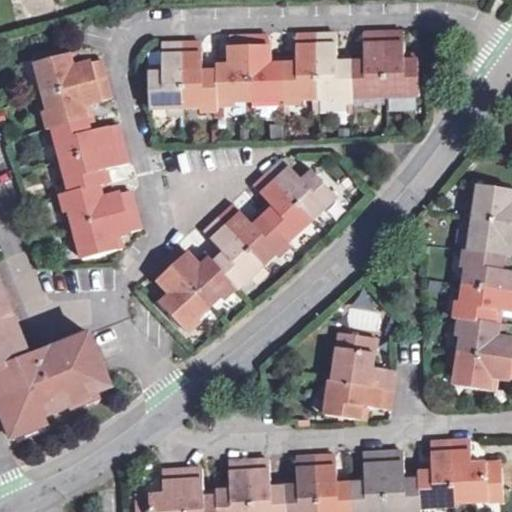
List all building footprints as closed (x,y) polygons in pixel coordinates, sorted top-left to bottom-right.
[(386,98),(420,97),(419,56),(405,57),(404,34),(364,35),(364,58),(338,58),(337,35),(296,37),(297,60),(270,60),(270,37),(230,38),(230,62),(216,62),(216,67),(203,67),(202,44),(162,45),(163,69),(149,69),(150,110),(184,109),(217,108),(217,103),(251,102),(285,101),(318,100),(352,99),(386,98)] [(75,53),(36,64),(71,194),(66,195),(83,260),(122,250),(119,236),(141,230),(131,192),(108,198),(105,185),(110,184),(106,171),(129,165),(118,125),(96,131),(93,118),(89,105),(112,99),(101,61),(79,67),(75,53)] [(414,110),(413,99),(388,101),(388,112),(414,110)] [(338,198),(310,168),(300,177),(284,160),(255,187),(270,205),(251,223),(235,206),(205,233),(221,250),(212,259),(208,254),(197,264),(181,247),(152,274),(167,291),(157,301),(185,331),(210,308),(234,285),(238,289),(263,266),(288,244),(313,221),(338,198)] [(511,339),(502,338),(504,324),(499,324),(501,311),(511,312),(511,271),(507,271),(511,245),(511,244),(511,190),(478,186),(459,320),(464,320),(454,386),(494,392),(496,378),(511,380),(511,339)] [(31,359),(0,280),(0,380),(3,388),(0,388),(0,404),(9,427),(14,440),(48,426),(45,418),(87,401),(85,397),(111,386),(91,335),(31,359)] [(377,339),(340,334),(333,382),(330,381),(325,416),(365,422),(367,408),(390,412),(396,372),(373,368),(377,339)] [(421,511),(421,508),(455,506),(455,503),(504,501),(502,464),(473,465),(471,442),(431,444),(432,467),(418,468),(419,475),(405,476),(404,453),(364,455),(365,478),(351,479),(338,480),(336,457),(296,459),(298,482),(271,484),(270,461),(229,463),(231,486),(217,487),(217,492),(204,493),(203,470),(163,472),(164,496),(135,498),(135,511),(421,511)]
